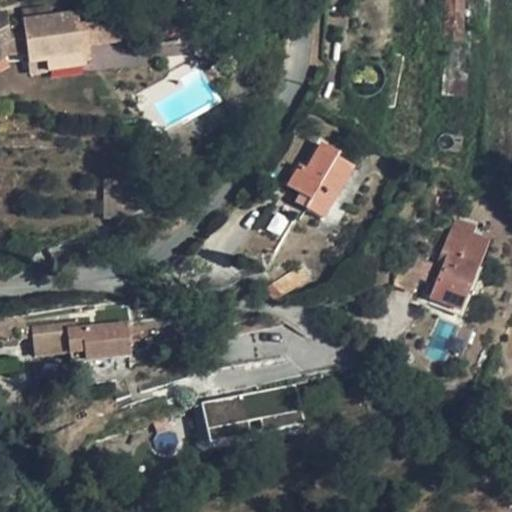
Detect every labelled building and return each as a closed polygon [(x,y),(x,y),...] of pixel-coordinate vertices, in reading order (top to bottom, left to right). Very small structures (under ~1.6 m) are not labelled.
[(161,0),(162,0),(181,1),(180,6),(202,9),(203,0),(161,0)] [(433,0),(400,0),(390,147),(422,150),(433,0)] [(447,0),(446,41),(464,41),(465,0),(447,0)] [(0,58),(24,51),(12,11),(0,14),(0,58)] [(135,12),(84,17),(88,46),(139,40),(135,12)] [(85,66),(78,14),(24,21),(29,63),(47,61),(48,71),(85,66)] [(471,43),(445,42),(442,96),(468,98),(471,43)] [(463,137),(449,135),(453,138),(454,144),(453,147),(450,150),(446,151),(461,152),(463,137)] [(340,155),(323,145),(307,171),(301,167),(289,186),(301,193),(302,194),(312,200),(307,209),(323,219),(353,169),(337,160),(340,155)] [(133,217),(135,178),(108,177),(106,215),(133,217)] [(312,200),(302,194),(297,203),(307,209),(312,200)] [(475,228),(457,220),(443,255),(449,257),(432,300),(461,312),(489,242),(473,235),(475,228)] [(425,262),(408,255),(396,286),(413,292),(425,262)] [(294,272),(267,288),(272,297),(299,280),(294,272)] [(6,314),(0,314),(0,337),(8,336),(6,314)] [(78,325),(78,319),(32,324),(35,352),(70,348),(71,358),(132,352),(129,320),(78,325)] [(203,346),(200,336),(185,340),(187,350),(203,346)] [(294,384),(204,402),(213,444),(302,425),(294,384)]
